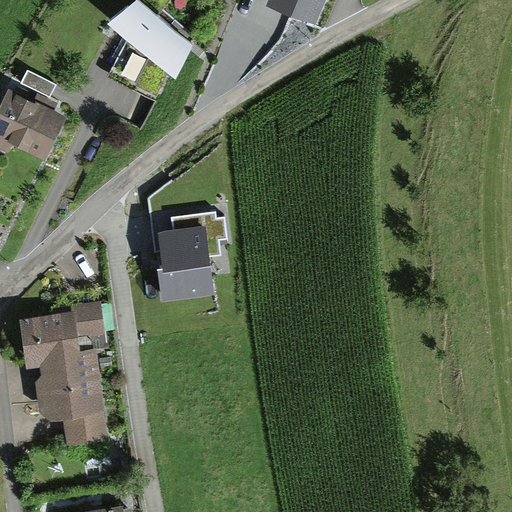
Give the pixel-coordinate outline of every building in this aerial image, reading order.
[(128,43),(110,77),(156,101),(168,74),(175,78),(192,45),(138,0),(137,0),(108,25),(128,43)] [(270,0),(268,6),(317,24),(326,0),(270,0)] [(23,74),(0,115),(0,138),(40,161),(62,121),(37,107),(47,88),(23,74)] [(165,294),(212,288),(208,254),(220,252),(218,237),(226,236),(223,208),(172,215),(173,227),(161,228),(166,263),(161,264),(165,294)] [(21,364),(32,363),(36,413),(62,411),(65,441),(100,438),(98,408),(102,408),(97,339),(79,340),(78,327),(103,326),(101,301),(51,305),(52,312),(17,314),(21,364)]
